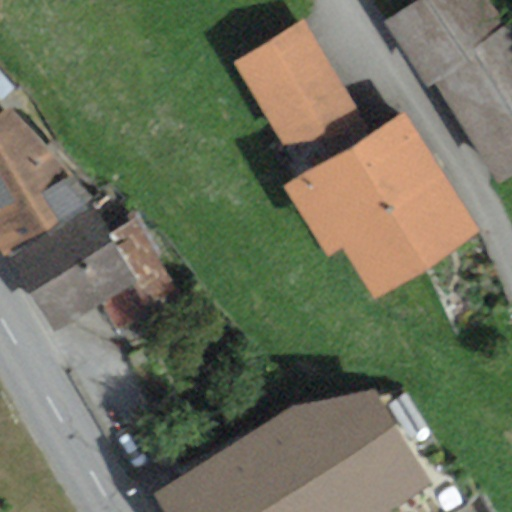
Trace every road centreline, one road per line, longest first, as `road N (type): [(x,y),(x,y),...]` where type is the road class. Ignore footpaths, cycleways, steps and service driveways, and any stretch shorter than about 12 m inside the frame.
road 1 (track): [(511,262),(460,151),(363,0)]
road 2 (tertiary): [(0,320),(112,511)]
